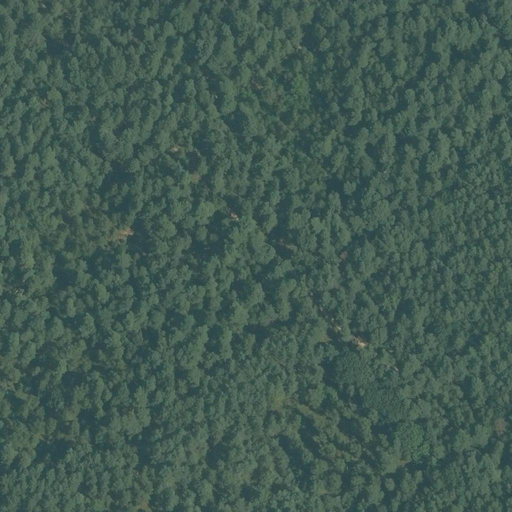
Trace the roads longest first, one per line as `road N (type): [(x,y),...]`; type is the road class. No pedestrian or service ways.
road 1 (track): [(477,456),(187,160)]
road 2 (track): [(187,160),(25,0)]
